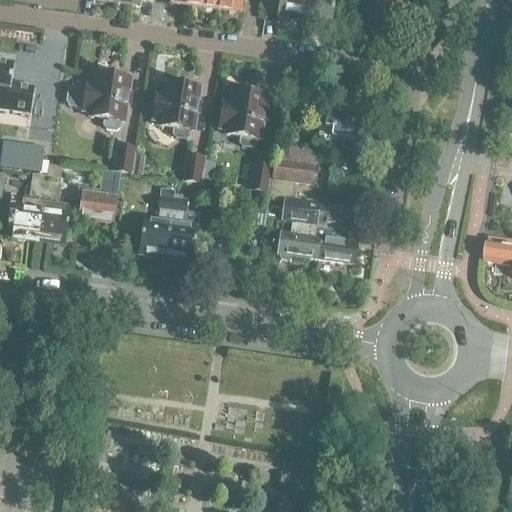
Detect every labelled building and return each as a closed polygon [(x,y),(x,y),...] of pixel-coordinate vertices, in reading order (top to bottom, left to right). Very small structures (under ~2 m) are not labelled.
[(194,0),(194,7),(217,10),(218,0),(194,0)] [(218,0),(217,10),(241,14),(243,0),(218,0)] [(280,0),(278,20),(279,20),(281,25),(290,26),(294,23),(302,24),(306,0),(280,0)] [(306,0),(302,24),(330,28),(334,0),(306,0)] [(370,0),(368,23),(398,27),(401,0),(370,0)] [(0,61),(0,112),(31,117),(35,89),(12,86),(15,64),(0,61)] [(83,111),(83,113),(91,114),(90,119),(104,121),(103,127),(106,131),(116,132),(120,130),(121,123),(124,124),(130,80),(97,75),(95,89),(87,88),(86,90),(83,111)] [(160,123),(159,128),(173,130),(172,136),(175,140),(186,141),(189,138),(190,132),(193,133),(200,89),(166,84),(164,98),(156,97),(152,122),(160,123)] [(231,106),(223,105),(219,130),(227,131),(226,136),(240,138),(239,144),(242,148),(252,150),(256,147),(257,141),(260,141),(266,98),(233,93),(231,106)] [(357,125),(358,115),(355,112),(351,112),(349,114),(328,112),(324,129),(319,129),(321,144),(330,145),(331,139),(360,142),(363,126),(357,125)] [(44,149),(11,145),(8,170),(41,174),(44,149)] [(274,161),(272,183),(294,186),(294,184),(316,187),(318,167),(316,167),(317,152),(276,146),(274,161)] [(116,174),(132,176),(135,158),(136,151),(119,148),(116,174)] [(183,184),(202,187),(206,159),(187,156),(183,184)] [(145,160),(135,158),(132,176),(142,177),(145,160)] [(249,193),(268,195),(272,169),(253,165),(249,193)] [(47,178),(43,201),(38,241),(65,245),(66,243),(69,240),(70,232),(68,229),(70,209),(58,207),(60,186),(58,186),(60,171),(49,169),(47,178)] [(78,223),(113,228),(117,198),(120,175),(102,173),(99,196),(82,193),(78,223)] [(12,237),(38,241),(43,201),(47,178),(33,176),(29,203),(17,202),(12,237)] [(292,202),(294,186),(272,183),(270,200),(285,202),(292,202)] [(175,192),(161,190),(158,212),(158,213),(157,222),(143,221),(139,255),(165,258),(173,200),(175,192)] [(188,202),(173,200),(165,258),(192,262),(197,228),(184,226),(188,202)] [(318,205),(292,202),(285,202),(282,223),(292,224),(290,236),(280,234),(277,257),(279,257),(281,262),(290,263),(293,259),(317,262),(318,261),(320,240),(313,239),(315,230),(318,205)] [(233,228),(236,208),(217,205),(214,224),(233,228)] [(318,205),(315,230),(347,234),(347,233),(351,209),(318,205)] [(253,209),(251,227),(264,228),(266,211),(253,209)] [(347,233),(347,234),(315,230),(313,239),(320,240),(318,261),(354,266),(357,245),(356,245),(357,234),(347,233)] [(511,246),(488,243),(485,263),(511,266),(511,246)] [(52,398),(50,411),(66,413),(68,400),(52,398)]
